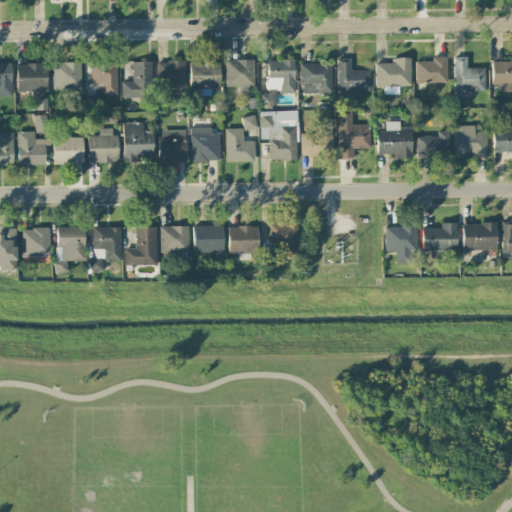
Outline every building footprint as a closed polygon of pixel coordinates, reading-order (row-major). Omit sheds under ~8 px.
[(511,56),(510,57),(510,61),(491,61),(491,85),(499,85),(499,92),(511,91),(511,56)] [(446,57),(431,57),(431,61),(414,61),(415,84),(446,83),(446,57)] [(466,57),(452,57),(453,92),(484,91),(484,68),(466,68),(466,57)] [(369,70),(350,70),(350,58),(336,58),(337,91),(370,91),(369,70)] [(410,86),(410,58),(391,58),(391,63),(375,63),(375,87),(384,87),(384,95),(398,95),(398,86),(410,86)] [(225,87),(237,86),(237,93),(253,93),(252,60),(225,60),(225,87)] [(295,91),(294,60),(266,61),(267,92),(295,91)] [(184,61),(155,62),(156,92),(185,92),(184,61)] [(189,89),(219,89),(219,61),(189,61),(189,89)] [(80,89),(80,62),(51,63),(52,89),(80,89)] [(120,81),(121,98),(151,97),(151,62),(131,62),(132,81),(120,81)] [(116,95),(116,63),(89,63),(89,84),(101,84),(101,95),(116,95)] [(300,64),(300,94),(331,93),(331,63),(300,64)] [(46,91),(46,64),(16,64),(15,91),(46,91)] [(276,106),(275,91),(258,92),(259,107),(276,106)] [(297,160),(296,111),(259,112),(259,139),(268,139),(268,160),(297,160)] [(369,148),(369,125),(351,125),(351,113),(337,113),(338,160),(352,159),(352,148),(369,148)] [(46,132),(46,115),(33,116),(34,132),(46,132)] [(243,129),(255,128),(254,116),(241,117),(243,129)] [(123,163),(135,163),(135,158),(153,158),(152,131),(142,131),(142,122),(122,123),(123,163)] [(376,131),(376,154),(392,154),(392,158),(411,158),(410,130),(399,131),(398,122),(385,122),(385,131),(376,131)] [(492,152),(511,152),(511,156),(511,128),(511,122),(500,123),(500,128),(492,129),(492,152)] [(485,131),(473,132),(473,126),(454,126),(454,156),(486,155),(485,131)] [(190,162),(218,161),(218,133),(211,134),(210,127),(189,128),(190,162)] [(331,127),(314,127),(315,133),(300,133),(300,156),(332,155),(331,127)] [(87,136),(87,163),(118,162),(117,135),(111,135),(111,128),(98,128),(98,135),(87,136)] [(242,128),(224,129),(225,162),(254,161),(254,141),(243,142),(242,128)] [(184,130),(159,131),(160,161),(185,161),(184,130)] [(13,132),(0,131),(0,165),(11,166),(13,132)] [(448,131),(437,131),(437,136),(415,136),(415,157),(447,158),(448,131)] [(46,165),(45,139),(33,139),(33,132),(16,132),(17,165),(46,165)] [(52,138),(52,164),(82,164),(82,137),(52,138)] [(501,254),(511,253),(511,221),(501,221),(501,254)] [(421,228),(421,251),(456,251),(456,223),(440,223),(440,228),(421,228)] [(496,224),(461,224),(461,249),(495,250),(496,224)] [(221,225),(191,226),(192,252),(213,252),(213,263),(223,263),(221,225)] [(297,257),(296,225),(269,226),(270,257),(297,257)] [(415,225),(384,226),(384,252),(395,252),(395,260),(416,260),(415,225)] [(187,226),(158,226),(159,253),(187,252),(187,226)] [(257,252),(256,226),(226,227),(226,254),(238,253),(238,260),(249,260),(249,252),(257,252)] [(84,227),(55,227),(56,272),(66,271),(66,261),(84,261),(84,227)] [(120,260),(119,227),(91,228),(91,249),(103,249),(104,261),(120,260)] [(123,265),(156,264),(155,227),(134,227),(134,248),(123,249),(123,265)] [(48,228),(20,229),(21,257),(49,256),(48,228)]
